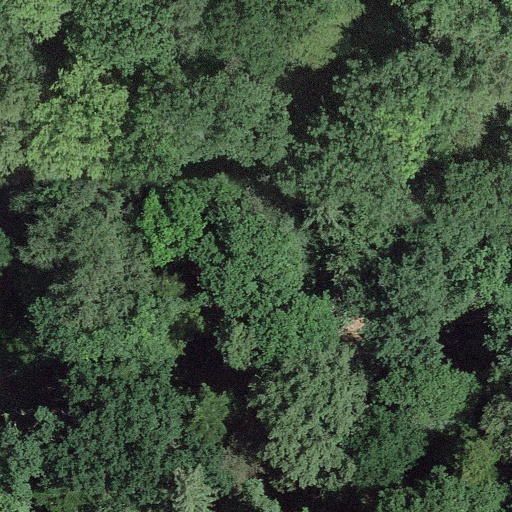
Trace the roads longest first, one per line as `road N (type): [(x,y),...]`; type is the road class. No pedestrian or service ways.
road 1 (track): [(0,245),(131,182),(395,0)]
road 2 (track): [(0,151),(60,0)]
